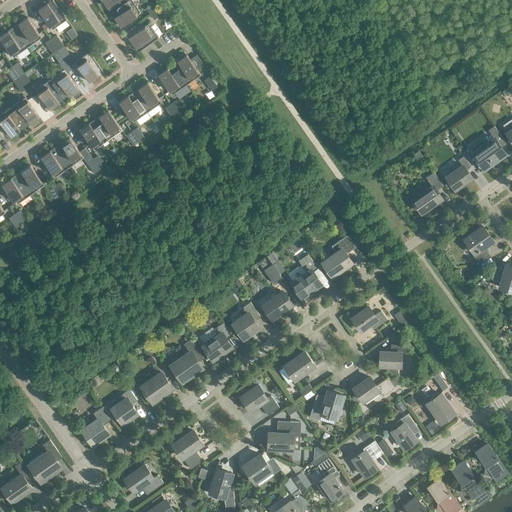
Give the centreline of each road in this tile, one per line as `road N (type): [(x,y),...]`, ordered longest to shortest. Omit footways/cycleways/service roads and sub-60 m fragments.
road 1 (residential): [(511,395),(355,511)]
road 2 (residential): [(325,306),(479,196)]
road 3 (residential): [(0,166),(132,73)]
road 4 (residential): [(89,471),(0,343)]
road 5 (residential): [(216,382),(248,443),(224,449),(190,400)]
road 6 (residential): [(325,306),(357,350),(357,364),(347,371),(331,365),(302,324)]
road 7 (residential): [(89,471),(190,400)]
